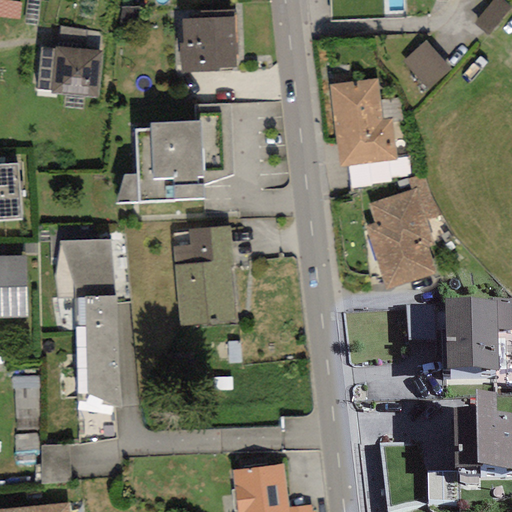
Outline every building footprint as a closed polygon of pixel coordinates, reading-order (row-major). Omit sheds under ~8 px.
[(20,5),(0,0),(0,17),(17,21),(20,5)] [(502,0),(494,0),(476,25),(489,35),(511,6),(502,0)] [(201,20),(181,21),(183,44),(180,44),(182,75),(219,72),(218,66),(236,65),(232,12),(200,14),(201,20)] [(450,69),(424,41),(400,62),(426,91),(450,69)] [(101,51),(55,47),(54,49),(40,48),(37,89),(50,90),(50,94),(98,98),(101,51)] [(377,79),(328,85),(321,86),(328,136),(336,135),(339,166),(396,159),(391,119),(382,120),(377,79)] [(201,121),(150,124),(149,130),(134,129),(136,175),(124,176),(115,204),(173,203),(173,200),(203,199),(201,121)] [(0,219),(21,218),(17,164),(0,164),(0,219)] [(412,190),(369,205),(375,222),(364,226),(387,290),(438,272),(429,247),(435,245),(426,220),(438,215),(423,173),(408,179),(412,190)] [(230,226),(188,230),(189,246),(172,247),(179,328),(236,323),(231,269),(234,269),(230,226)] [(75,298),(77,402),(121,411),(115,298),(110,240),(59,241),(55,276),(56,299),(75,298)] [(26,256),(0,256),(0,318),(28,317),(26,256)] [(511,299),(446,299),(446,369),(498,370),(499,331),(511,330),(511,299)] [(457,467),(511,469),(511,413),(496,410),(495,392),(475,391),(475,409),(453,409),(454,458),(455,467),(457,467)] [(45,486),(73,486),(73,449),(45,449),(45,486)] [(284,465),(232,471),(236,511),(288,511),(288,508),(284,465)] [(458,472),(427,472),(427,500),(458,501),(458,472)] [(68,511),(68,503),(0,510),(0,511),(68,511)]
